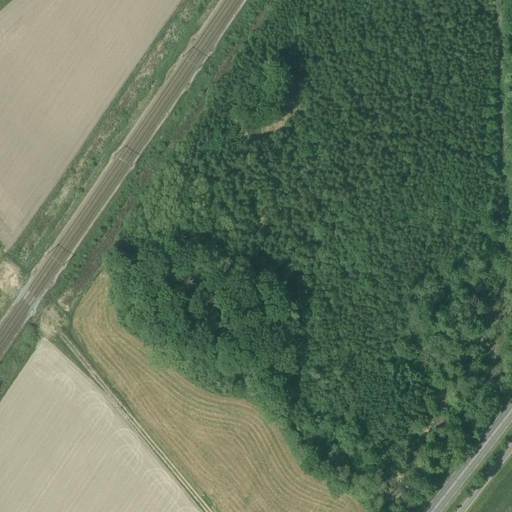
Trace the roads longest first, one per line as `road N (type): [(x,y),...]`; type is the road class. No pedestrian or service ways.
road 1 (track): [(209,511),(59,335)]
road 2 (primary): [(431,511),(511,409)]
